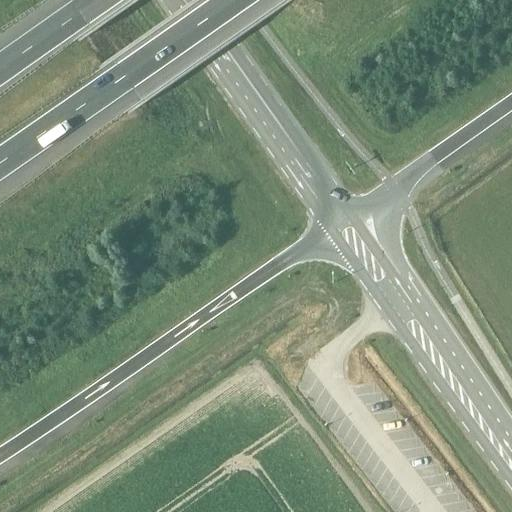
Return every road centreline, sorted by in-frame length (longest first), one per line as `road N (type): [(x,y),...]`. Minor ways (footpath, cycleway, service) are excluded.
road 1 (motorway): [(0,457),(330,228)]
road 2 (secondary): [(330,228),(511,482)]
road 3 (secondary): [(511,451),(349,216)]
road 4 (motorway): [(0,163),(234,0)]
road 5 (primary): [(167,0),(330,228)]
road 6 (primary): [(349,216),(197,0)]
road 7 (motorway): [(349,216),(511,101)]
